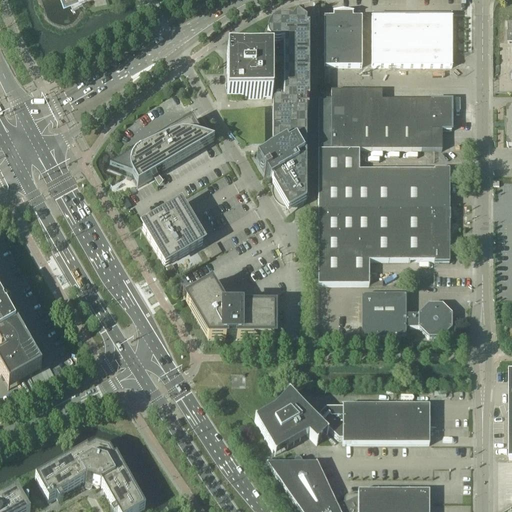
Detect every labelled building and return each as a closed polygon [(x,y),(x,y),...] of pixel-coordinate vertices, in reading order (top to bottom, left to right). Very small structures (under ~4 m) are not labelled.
[(298,15),(294,20),(291,23),(290,22),(289,22),(287,21),(285,21),(284,21),(282,21),(281,21),(279,21),(278,22),(276,22),(275,23),(274,24),(272,25),(271,26),(270,27),(269,29),(269,30),(268,32),(268,33),(268,35),(268,36),(268,38),(268,40),(269,41),(269,42),(270,43),(271,44),(271,45),(272,45),(274,46),(275,46),(276,46),(277,46),(278,46),(279,46),(280,45),(281,44),(283,44),(283,107),(281,107),(281,106),(280,105),(279,105),(278,105),(277,105),(276,105),(275,105),(274,106),(273,107),(273,108),(273,109),(272,149),(273,150),(261,157),(260,154),(259,154),(261,156),(255,159),(259,166),(259,165),(265,177),(264,178),(266,177),(270,184),(271,183),(272,184),(272,187),(288,214),(305,204),(306,175),(307,175),(307,112),(308,112),(308,110),(305,110),(305,107),(305,105),(305,103),(307,103),(308,103),(308,29),(307,29),(306,29),(306,24),(302,21),(304,19),(298,15)] [(324,69),(355,69),(362,69),(362,18),(333,18),(324,18),(324,69)] [(452,19),(372,18),(372,69),(452,69),(452,19)] [(272,99),(272,54),(271,54),(227,54),(227,74),(229,74),(229,79),(227,79),(227,86),(225,86),(225,87),(227,87),(227,92),(227,99),(241,99),(260,99),(272,99)] [(452,102),(431,102),(382,102),(382,93),(331,93),(331,102),(318,102),(318,152),(359,153),(442,153),(442,132),(452,132),(452,102)] [(252,110),(241,110),(241,135),(247,145),(252,145),(252,110)] [(207,148),(192,123),(192,122),(109,171),(132,179),(137,189),(154,180),(157,185),(161,181),(158,177),(207,148)] [(359,153),(318,152),(318,287),(369,288),(369,264),(434,264),(434,265),(449,265),(449,223),(450,223),(450,213),(449,213),(449,171),(434,171),(434,173),(359,173),(359,153)] [(154,222),(149,225),(142,229),(165,268),(172,263),(175,262),(203,245),(196,233),(187,219),(180,207),(154,222)] [(216,244),(203,251),(209,261),(221,253),(216,244)] [(183,277),(173,283),(178,292),(188,286),(183,277)] [(197,297),(194,298),(187,303),(209,340),(273,340),(273,328),(273,323),(273,312),(266,312),(266,311),(238,311),(237,310),(236,309),(235,309),(234,308),(233,308),(231,308),(230,308),(229,308),(228,308),(226,308),(225,309),(224,309),(211,288),(201,294),(201,295),(197,297)] [(452,330),(452,316),(442,306),(428,306),(417,317),(406,317),(406,297),(362,297),(361,341),(406,341),(406,330),(418,330),(428,340),(442,340),(452,330)] [(0,354),(1,356),(3,355),(4,358),(0,360),(0,376),(3,381),(2,381),(8,391),(41,373),(36,364),(12,322),(10,323),(6,315),(7,314),(2,306),(1,307),(0,305),(0,354)] [(326,411),(323,414),(315,422),(289,396),(287,397),(289,398),(274,413),(256,423),(255,422),(254,422),(272,454),(275,458),(276,458),(276,457),(308,438),(316,446),(318,446),(316,444),(325,435),(327,436),(328,435),(324,432),(326,429),(338,442),(343,442),(343,446),(429,447),(429,408),(343,408),(342,410),(326,411)] [(116,460),(113,461),(109,454),(95,450),(87,454),(86,452),(35,481),(48,504),(56,500),(59,504),(63,502),(61,497),(84,484),(85,485),(99,489),(101,488),(115,511),(114,511),(143,511),(145,511),(116,460)] [(266,465),(271,472),(299,511),(428,511),(429,493),(358,493),(358,496),(349,496),(347,497),(346,497),(345,498),(344,499),(344,500),(344,502),(344,503),(336,507),(329,491),(316,464),(315,465),(302,465),(301,462),(300,461),(299,461),(297,461),(296,461),(295,461),(294,463),(294,464),(295,465),(268,465),(266,465)] [(0,511),(28,511),(24,505),(17,491),(0,501),(0,511)]
